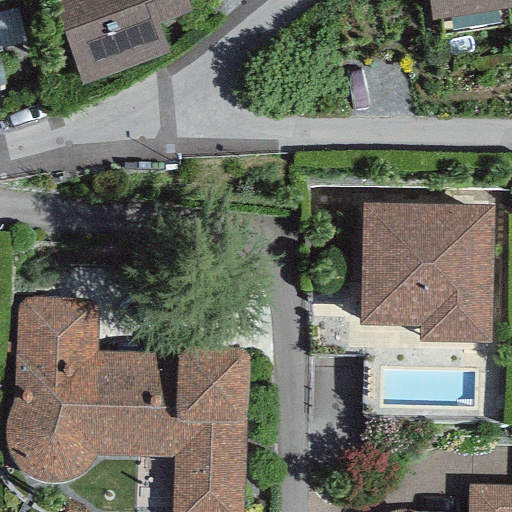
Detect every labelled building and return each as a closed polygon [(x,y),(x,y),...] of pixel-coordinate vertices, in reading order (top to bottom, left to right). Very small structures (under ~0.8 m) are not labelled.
[(182,0),(48,0),(83,95),(169,65),(157,33),(191,22),(182,0)] [(511,0),(428,0),(433,29),(511,17),(511,0)] [(17,9),(0,13),(0,97),(4,97),(0,78),(0,51),(25,46),(17,9)] [(493,217),(363,214),(360,335),(419,337),(420,352),(490,354),(493,217)] [(27,303),(18,312),(13,407),(8,423),(6,430),(5,438),(6,448),(8,455),(10,462),(14,468),(21,476),(28,482),(37,486),(46,488),(56,489),(66,488),(75,482),(84,477),(92,468),(96,461),(174,464),(172,511),(241,511),(246,362),(96,354),(97,316),(91,307),(83,304),(27,303)] [(511,511),(511,491),(468,491),(466,511),(511,511)]
